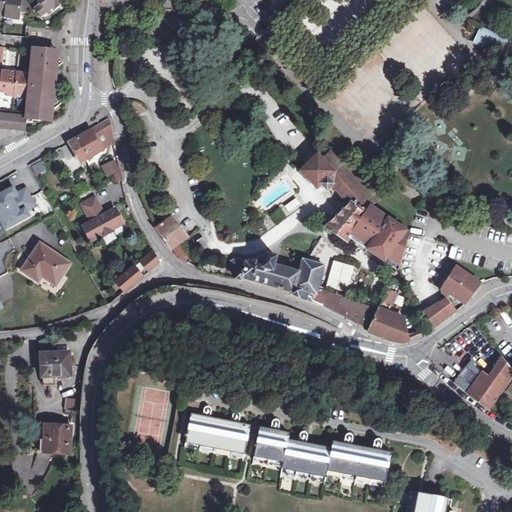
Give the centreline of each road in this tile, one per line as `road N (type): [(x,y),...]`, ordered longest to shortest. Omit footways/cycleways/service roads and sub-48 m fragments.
road 1 (tertiary): [(94,511),(89,457),(98,361),(140,314),(181,303),(220,306),(383,354)]
road 2 (residential): [(383,354),(316,313),(179,267)]
road 3 (residential): [(179,267),(136,205),(110,102),(81,101)]
road 4 (residential): [(179,267),(107,311),(0,336)]
road 5 (residential): [(511,433),(446,393),(407,357)]
road 6 (tertiary): [(407,357),(511,291)]
